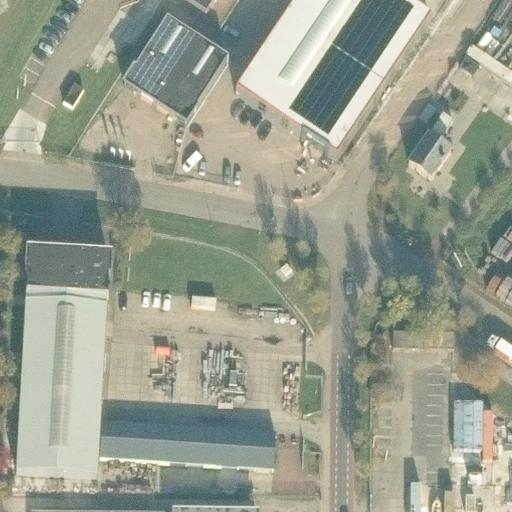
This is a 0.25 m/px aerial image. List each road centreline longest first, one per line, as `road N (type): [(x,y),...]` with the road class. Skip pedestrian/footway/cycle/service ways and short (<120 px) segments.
road 1 (tertiary): [(0,173),(344,237)]
road 2 (unclassified): [(344,237),(354,184),(481,0)]
road 3 (tertiary): [(341,511),(344,237)]
road 4 (unknown): [(342,432),(111,415)]
road 5 (unknown): [(343,352),(119,341)]
road 6 (unclassified): [(344,237),(511,337)]
